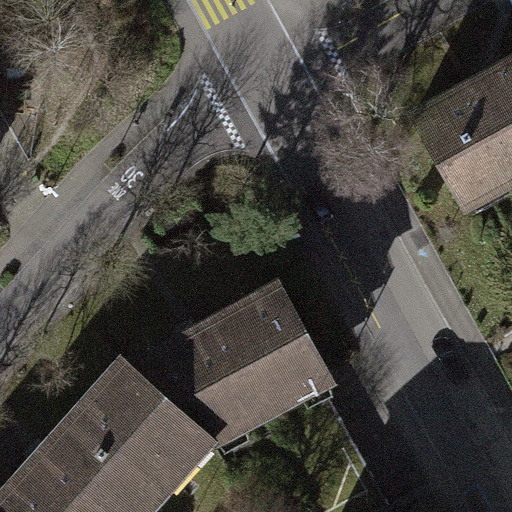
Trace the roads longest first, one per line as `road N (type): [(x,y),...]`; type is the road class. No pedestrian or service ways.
road 1 (tertiary): [(511,501),(272,78)]
road 2 (residential): [(0,335),(149,169),(272,78)]
road 3 (residential): [(272,78),(407,0)]
